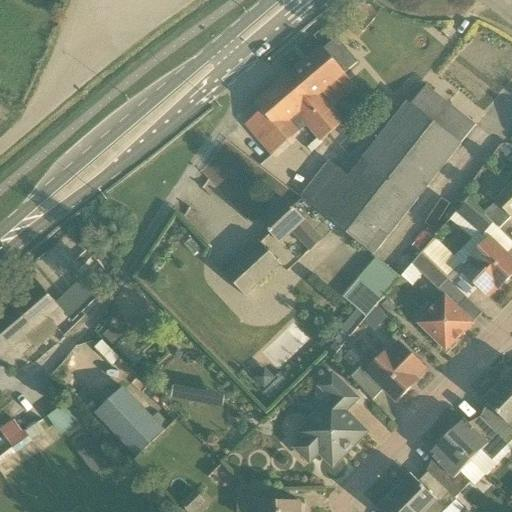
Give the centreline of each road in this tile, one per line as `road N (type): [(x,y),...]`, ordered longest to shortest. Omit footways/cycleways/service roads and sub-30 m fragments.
road 1 (primary): [(0,246),(117,168),(314,0)]
road 2 (primary): [(269,0),(99,146),(0,245)]
road 3 (residential): [(338,511),(348,484),(511,333)]
